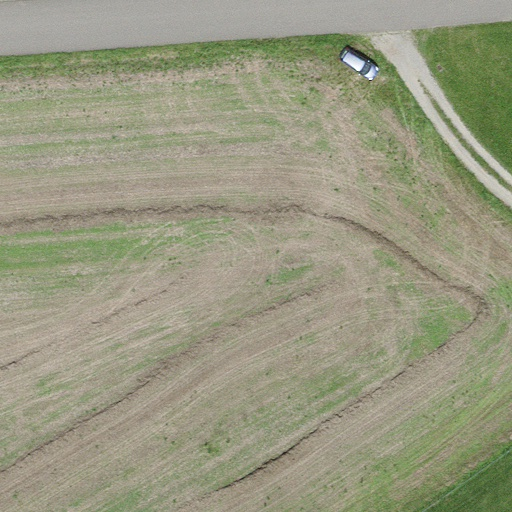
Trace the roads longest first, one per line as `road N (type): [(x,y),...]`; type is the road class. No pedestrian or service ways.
road 1 (unclassified): [(0,30),(462,0)]
road 2 (track): [(378,5),(396,49),(435,105),(511,190)]
